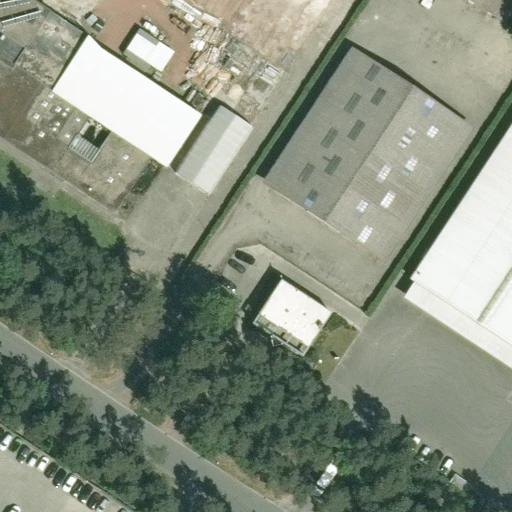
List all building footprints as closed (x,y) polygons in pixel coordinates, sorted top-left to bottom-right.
[(0,0),(0,139),(110,214),(183,105),(26,0),(0,0)] [(511,0),(460,0),(503,26),(511,11),(511,0)] [(135,29),(122,51),(158,73),(171,51),(135,29)] [(349,50),(275,164),(261,184),(386,271),(475,132),(349,50)] [(209,199),(251,129),(212,106),(170,176),(209,199)] [(511,128),(411,278),(511,346),(511,128)] [(330,316),(280,283),(252,326),(302,359),(330,316)]
